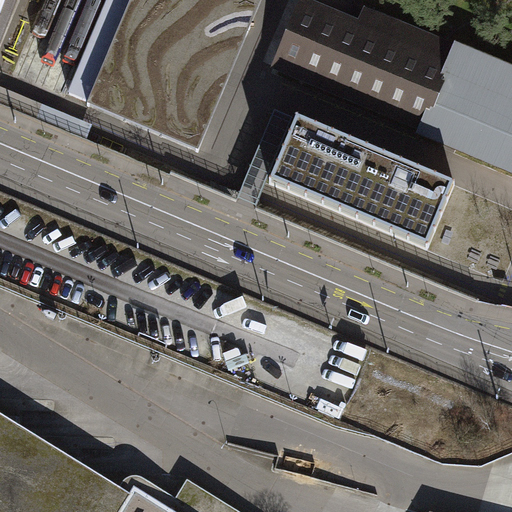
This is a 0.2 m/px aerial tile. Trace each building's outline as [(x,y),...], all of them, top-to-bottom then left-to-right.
[(0,0),(0,42),(17,0),(0,0)] [(91,103),(133,0),(108,0),(69,94),(89,103),(91,103)] [(262,0),(132,0),(89,103),(87,106),(198,153),(262,0)] [(452,65),(302,3),(275,67),(425,130),(423,135),(511,172),(511,72),(458,50),(452,65)] [(91,126),(0,87),(0,102),(86,139),(91,126)] [(455,186),(296,119),(287,141),(269,184),(428,250),(455,186)] [(0,511),(233,511),(186,484),(175,502),(129,475),(122,486),(0,413),(0,511)]
